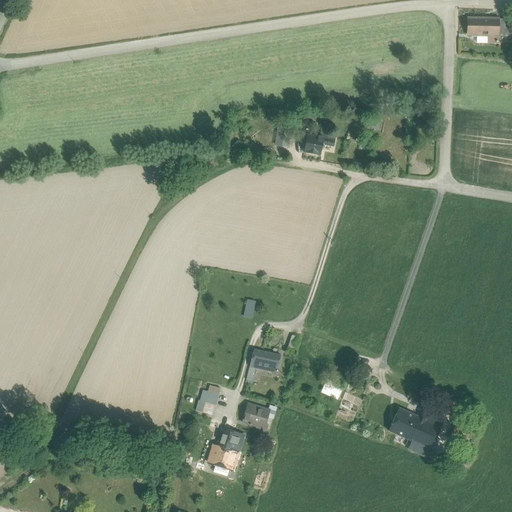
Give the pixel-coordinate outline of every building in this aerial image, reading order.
[(498,19),(468,18),(468,35),(488,35),(487,41),(495,41),(496,41),(496,43),(498,43),(498,40),(498,34),(498,19)] [(511,18),(498,19),(498,34),(511,33),(511,18)] [(417,112),(417,121),(432,121),(432,111),(417,112)] [(323,139),(307,136),(304,152),(320,155),(322,144),(323,139)] [(300,338),(293,336),(291,342),(298,344),(300,338)] [(298,344),(291,342),(287,352),(294,355),(298,344)] [(260,352),(254,351),(251,367),(256,368),(276,372),(280,356),(260,352)] [(341,390),(327,383),(323,391),(338,397),(341,390)] [(219,394),(208,391),(206,402),(216,405),(219,394)] [(216,405),(206,402),(203,412),(213,415),(216,405)] [(269,410),(253,406),(252,408),(248,407),(243,421),(250,423),(250,424),(251,424),(257,425),(257,426),(258,426),(259,423),(265,425),(269,410)] [(424,413),(408,406),(405,411),(415,415),(422,419),(424,413)] [(405,411),(400,409),(390,430),(405,437),(415,415),(405,411)] [(434,418),(424,413),(422,419),(432,423),(434,418)] [(415,415),(405,437),(412,440),(422,419),(415,415)] [(442,422),(434,418),(432,423),(440,427),(442,422)] [(432,423),(422,419),(412,440),(422,445),(426,435),(432,423)] [(440,427),(432,423),(426,435),(434,439),(440,427)] [(242,435),(224,430),(219,446),(214,444),(208,462),(209,462),(209,463),(210,463),(216,464),(214,471),(228,475),(230,469),(231,469),(242,435)] [(463,434),(454,430),(450,439),(459,443),(463,434)] [(434,439),(426,435),(422,445),(430,448),(434,439)] [(412,440),(405,437),(402,444),(427,455),(430,448),(422,445),(412,440)] [(186,445),(176,443),(174,457),(170,456),(168,465),(169,465),(168,469),(172,469),(173,466),(174,467),(175,466),(183,467),(186,445)]
